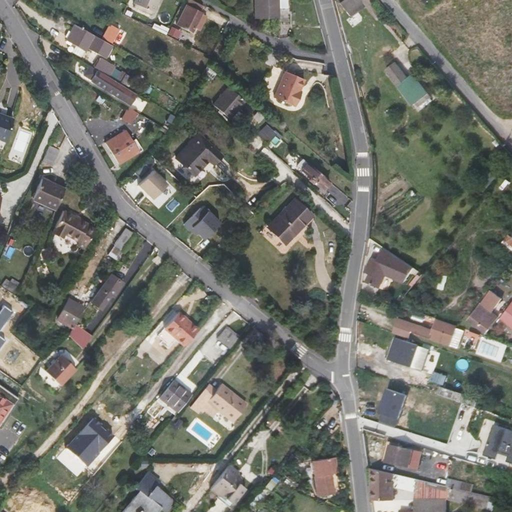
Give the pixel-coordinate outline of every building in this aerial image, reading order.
[(153,12),(158,0),(134,0),(135,0),(133,3),(135,4),(153,12)] [(188,0),(176,25),(191,32),(196,22),(198,18),(201,12),(200,11),(203,6),(192,0),(188,0)] [(288,0),(254,0),(255,18),(278,18),(278,25),(289,24),(288,0)] [(360,0),(343,0),(340,3),(346,10),(351,16),(362,7),(358,2),(360,0)] [(153,12),(135,4),(133,7),(151,15),(153,12)] [(154,23),(152,28),(166,34),(169,28),(161,24),(160,26),(154,23)] [(92,39),(94,35),(75,24),(66,40),(85,51),(87,48),(90,50),(95,41),(92,39)] [(102,38),(111,43),(119,30),(116,28),(109,25),(102,38)] [(172,27),(169,34),(175,37),(179,30),(172,27)] [(100,58),(94,67),(108,75),(114,66),(100,58)] [(397,63),(385,72),(397,87),(399,86),(409,78),(397,63)] [(136,94),(89,66),(83,75),(91,79),(90,80),(130,104),(131,103),(136,94)] [(125,74),(120,82),(126,86),(131,78),(125,74)] [(428,93),(413,75),(409,78),(399,86),(413,104),(428,93)] [(308,84),(290,76),(278,101),(299,111),(303,100),(302,99),(304,94),(308,84)] [(232,85),(230,89),(239,97),(242,93),(232,85)] [(230,89),(228,87),(213,105),(219,110),(222,112),(229,118),(244,101),(239,97),(230,89)] [(137,113),(128,107),(121,119),(130,124),(137,113)] [(0,114),(0,139),(6,141),(14,119),(0,114)] [(276,134),(265,125),(257,134),(267,144),(276,134)] [(105,142),(118,164),(142,149),(135,138),(132,140),(126,130),(105,142)] [(198,134),(175,158),(193,175),(208,159),(213,163),(220,156),(198,134)] [(282,140),(276,134),(267,144),(265,146),(270,150),(276,143),(278,145),(282,140)] [(446,136),(440,141),(448,153),(455,148),(446,136)] [(52,166),(60,150),(49,145),(42,161),(52,166)] [(298,167),(302,170),(308,163),(303,159),(301,161),(302,162),(298,167)] [(330,181),(308,163),(302,170),(311,178),(315,182),(323,189),(330,181)] [(147,170),(142,165),(131,176),(136,182),(147,170)] [(488,188),(497,177),(483,166),(474,177),(488,188)] [(151,170),(137,184),(144,192),(145,191),(151,198),(165,183),(151,170)] [(55,209),(64,189),(42,178),(32,199),(55,209)] [(294,199),(267,227),(284,243),(311,215),(294,199)] [(192,228),(203,239),(219,222),(202,206),(184,224),(190,230),(192,228)] [(84,249),(95,228),(87,224),(88,223),(63,210),(51,232),(62,238),(64,234),(78,242),(76,245),(84,249)] [(125,228),(113,245),(123,252),(135,234),(125,228)] [(88,257),(93,248),(87,245),(83,254),(88,257)] [(375,287),(398,258),(383,247),(377,260),(372,258),(365,273),(369,275),(366,283),(375,287)] [(404,284),(414,268),(398,257),(398,258),(375,287),(379,288),(385,276),(404,284)] [(111,274),(90,302),(99,308),(109,295),(112,297),(123,283),(111,274)] [(20,283),(11,278),(8,282),(5,287),(14,293),(20,283)] [(8,282),(4,280),(0,285),(5,288),(5,287),(8,282)] [(468,320),(486,334),(499,317),(492,313),(503,299),(491,290),(468,320)] [(82,308),(67,299),(57,318),(72,326),(82,308)] [(0,343),(3,339),(0,336),(0,328),(13,311),(3,305),(0,309),(0,343)] [(511,305),(501,318),(511,325),(511,305)] [(188,321),(178,311),(177,313),(187,322),(188,321)] [(183,345),(198,329),(188,321),(187,322),(177,313),(163,328),(164,328),(157,336),(169,347),(176,339),(183,345)] [(48,320),(41,315),(37,320),(44,325),(48,320)] [(457,327),(436,320),(432,330),(399,319),(396,327),(412,332),(432,339),(458,348),(464,331),(456,329),(457,327)] [(229,349),(239,336),(227,326),(217,338),(229,349)] [(82,348),(89,338),(73,327),(67,334),(82,348)] [(396,327),(394,333),(410,338),(412,332),(396,327)] [(389,360),(411,367),(418,345),(396,338),(389,360)] [(42,359),(40,361),(47,368),(56,359),(49,352),(42,359)] [(60,385),(75,369),(60,354),(56,359),(47,368),(44,371),(60,385)] [(434,372),(431,380),(444,385),(447,376),(434,372)] [(177,413),(192,395),(174,380),(159,398),(177,413)] [(478,399),(441,386),(441,385),(430,382),(429,384),(432,385),(429,392),(438,395),(438,394),(475,407),(478,399)] [(217,389),(209,383),(204,389),(212,395),(217,389)] [(233,421),(246,404),(221,384),(217,389),(212,395),(204,389),(190,407),(198,413),(208,401),(233,421)] [(0,426),(19,399),(0,385),(0,426)] [(398,427),(408,395),(389,388),(378,420),(398,427)] [(508,461),(511,462),(511,430),(496,425),(486,454),(498,459),(501,451),(510,455),(508,461)] [(418,470),(422,452),(390,445),(385,462),(418,470)] [(339,473),(336,457),(329,458),(331,474),(339,473)] [(331,474),(329,458),(312,461),(317,496),(335,494),(331,474)] [(233,505),(246,489),(241,485),(244,482),(236,476),(240,472),(230,464),(210,489),(220,497),(221,495),(233,505)] [(446,511),(446,500),(495,511),(498,511),(501,499),(472,492),(446,486),(370,468),(371,501),(394,501),(394,486),(415,491),(414,511),(412,511),(399,511),(398,511),(446,511)] [(158,511),(160,510),(163,511),(165,511),(174,502),(155,487),(158,483),(146,473),(133,488),(138,491),(121,511),(158,511)] [(262,490),(267,494),(276,483),(271,479),(262,490)] [(472,492),(474,485),(448,479),(446,486),(472,492)] [(267,499),(259,492),(250,503),(258,509),(267,499)]
